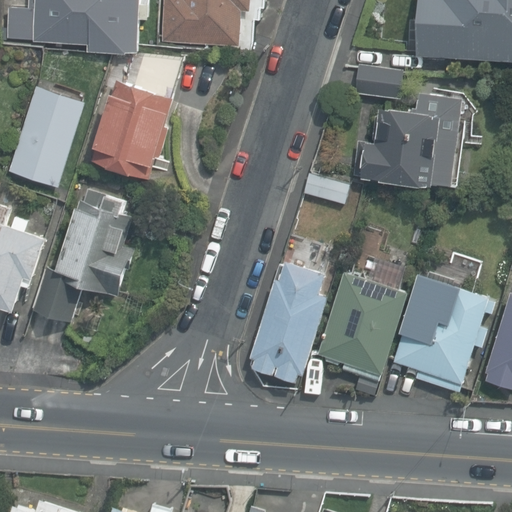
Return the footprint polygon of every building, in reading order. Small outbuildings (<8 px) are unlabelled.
[(92,49),(141,52),(142,17),(151,17),(151,3),(144,2),(143,0),(31,0),(31,9),(37,9),(36,24),(22,23),(21,37),(36,38),(36,40),(92,43),(92,49)] [(166,0),(164,40),(255,45),(256,18),(261,18),(262,6),(266,6),(266,0),(166,0)] [(511,0),(421,0),(419,54),(511,59),(511,0)] [(95,160),(154,177),(160,156),(164,157),(173,126),(168,124),(187,57),(145,56),(136,86),(119,81),(95,160)] [(359,92),(404,97),(407,69),(362,64),(359,92)] [(12,170),(63,185),(90,100),(39,83),(12,170)] [(365,177),(426,185),(426,183),(436,184),(436,182),(456,184),(467,97),(422,91),(421,106),(417,105),(416,109),(393,106),(393,108),(384,107),(379,141),(370,139),(365,177)] [(307,192),(347,202),(352,182),(312,172),(307,192)] [(35,309),(75,321),(86,282),(122,292),(130,267),(133,268),(139,247),(127,244),(136,214),(125,211),(128,200),(91,189),(88,200),(83,198),(61,270),(48,266),(35,309)] [(0,303),(18,309),(26,283),(32,285),(34,276),(37,277),(49,236),(28,230),(31,219),(18,215),(15,225),(7,223),(12,207),(0,202),(0,303)] [(279,372),(300,379),(302,371),(307,372),(332,294),(323,291),(329,272),(289,259),(283,278),(278,277),(253,355),(258,357),(256,365),(277,372),(279,364),(281,365),(279,372)] [(346,367),(382,378),(384,372),(386,372),(412,290),(347,270),(322,352),(330,354),(329,359),(341,363),(343,359),(348,360),(346,367)] [(419,375),(463,389),(477,342),(485,344),(490,327),(483,324),(488,309),(495,311),(498,299),(492,297),(493,295),(424,271),(397,359),(422,367),(419,375)] [(511,293),(488,370),(491,371),(488,378),(511,385),(511,293)] [(86,511),(87,511),(44,497),(40,508),(22,502),(21,505),(17,504),(14,511),(86,511)] [(173,511),(174,507),(156,502),(152,511),(138,511),(116,505),(114,511),(173,511)]
